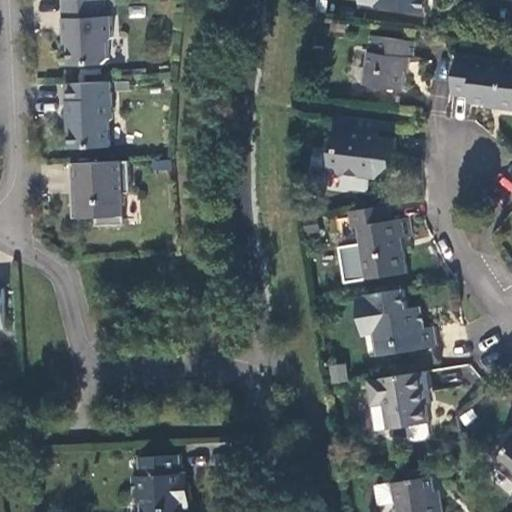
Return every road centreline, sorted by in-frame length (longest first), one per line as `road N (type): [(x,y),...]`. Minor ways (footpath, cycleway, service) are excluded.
road 1 (residential): [(290,511),(275,445),(235,372),(121,373),(85,357)]
road 2 (residential): [(5,0),(16,171),(0,205)]
road 3 (residential): [(463,156),(448,174),(452,232),(511,322)]
road 4 (residential): [(85,357),(62,282),(11,243),(0,206)]
road 5 (residential): [(85,357),(91,382),(79,426),(57,437),(0,438)]
